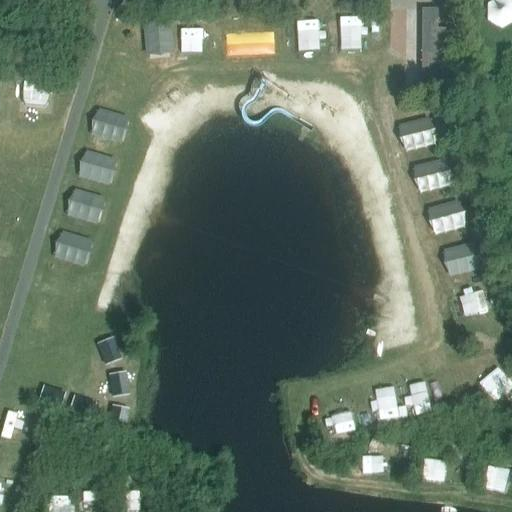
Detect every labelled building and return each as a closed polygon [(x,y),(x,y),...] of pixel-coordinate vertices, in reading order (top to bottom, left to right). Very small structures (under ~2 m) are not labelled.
[(511,3),(506,0),(497,0),(496,1),(488,5),(488,21),(501,29),(511,23),(511,3)] [(457,30),(436,30),(436,14),(421,14),(420,94),(435,94),(435,91),(456,91),(457,30)] [(457,230),(478,224),(474,206),(452,212),(457,230)] [(111,341),(98,347),(106,366),(119,360),(111,341)] [(124,376),(110,378),(113,399),(127,397),(124,376)] [(59,410),(63,396),(43,390),(39,404),(59,410)] [(89,420),(94,407),(74,400),(69,414),(89,420)] [(126,412),(112,409),(108,429),(122,432),(126,412)] [(1,455),(24,458),(25,446),(3,443),(1,455)] [(85,494),(85,511),(104,511),(104,493),(85,494)] [(142,511),(142,494),(123,495),(124,511),(142,511)] [(71,511),(71,498),(51,499),(51,511),(71,511)]
